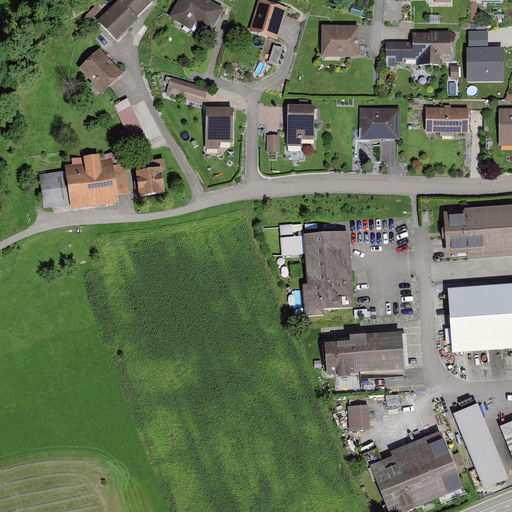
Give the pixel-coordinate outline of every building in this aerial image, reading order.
[(153,4),(149,0),(121,0),(98,23),(116,41),(153,4)] [(224,11),(205,0),(180,0),(170,18),(193,31),(197,24),(211,33),(224,11)] [(287,9),(258,0),(249,33),(277,42),(287,9)] [(361,28),(322,28),(322,56),(361,56),(361,28)] [(467,32),(469,83),(505,82),(504,46),(489,47),(489,31),(467,32)] [(396,68),(396,63),(405,63),(405,61),(417,61),(417,67),(441,67),(441,57),(451,57),(451,33),(430,33),(430,34),(413,34),(413,44),(386,43),(386,68),(396,68)] [(274,46),(269,64),(278,67),(283,49),(274,46)] [(121,78),(98,52),(78,70),(101,95),(121,78)] [(451,67),(451,81),(459,81),(459,67),(451,67)] [(208,89),(172,79),(167,95),(184,100),(186,94),(205,100),(208,89)] [(128,99),(114,105),(132,145),(146,139),(128,99)] [(316,108),(289,108),(288,145),(303,145),(303,138),(315,138),(316,108)] [(426,134),(469,135),(469,110),(426,109),(426,134)] [(360,110),(360,141),(400,142),(401,110),(360,110)] [(511,111),(501,111),(501,147),(511,146),(511,111)] [(232,112),(208,112),(207,149),(218,149),(218,143),(231,144),(232,112)] [(280,137),(268,137),(268,154),(280,154),(280,137)] [(123,166),(122,153),(71,160),(72,166),(65,167),(66,172),(39,176),(44,210),(71,206),(71,211),(119,205),(118,198),(130,196),(125,165),(123,166)] [(160,174),(138,177),(141,199),(163,196),(160,174)] [(511,255),(511,206),(446,211),(449,260),(511,255)] [(351,233),(302,237),(304,259),(306,285),(301,285),(302,314),(355,311),(351,233)] [(302,237),(282,239),(284,260),(304,259),(302,237)] [(511,351),(511,286),(448,291),(452,356),(511,351)] [(354,379),(405,376),(403,336),(352,339),(352,347),(326,348),(328,379),(338,378),(338,383),(355,382),(354,379)] [(511,482),(481,406),(455,416),(485,492),(511,482)] [(372,409),(350,410),(351,430),(373,429),(372,409)] [(511,423),(500,429),(511,457),(511,423)] [(403,511),(460,491),(439,435),(391,453),(393,459),(371,467),(387,511),(403,511)]
